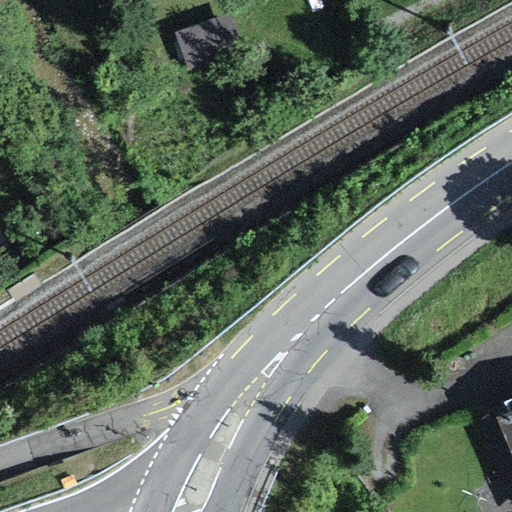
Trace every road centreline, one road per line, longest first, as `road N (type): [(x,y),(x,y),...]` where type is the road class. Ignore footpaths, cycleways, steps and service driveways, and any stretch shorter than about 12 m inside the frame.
road 1 (primary): [(511,147),(353,257),(282,323),(212,401),(149,511)]
road 2 (primary): [(222,511),(250,441),(303,365),(365,312),(511,212)]
